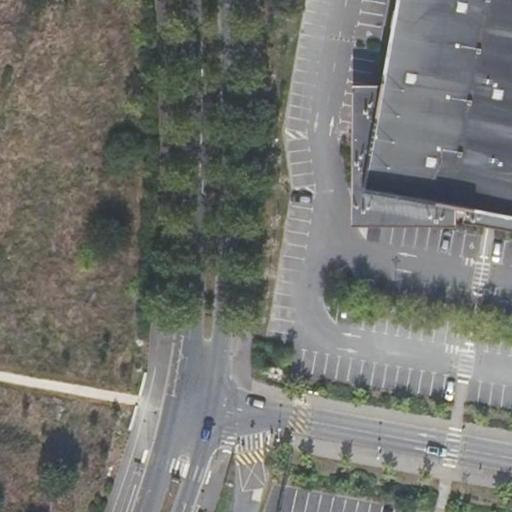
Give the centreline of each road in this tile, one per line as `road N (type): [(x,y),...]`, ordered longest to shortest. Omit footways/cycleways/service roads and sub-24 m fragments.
road 1 (tertiary): [(181,511),(222,339),(233,0)]
road 2 (tertiary): [(200,0),(185,358),(147,511)]
